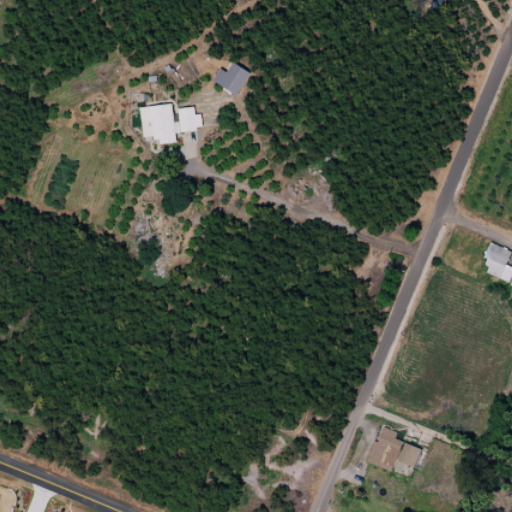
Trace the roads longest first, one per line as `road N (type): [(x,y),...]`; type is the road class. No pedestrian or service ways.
road 1 (residential): [(315,511),(511,35)]
road 2 (residential): [(0,463),(117,511)]
